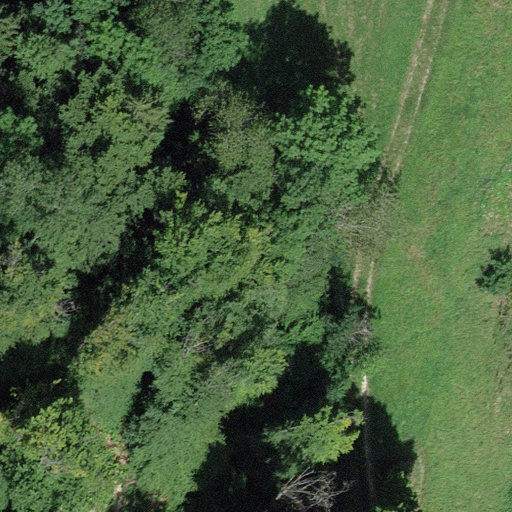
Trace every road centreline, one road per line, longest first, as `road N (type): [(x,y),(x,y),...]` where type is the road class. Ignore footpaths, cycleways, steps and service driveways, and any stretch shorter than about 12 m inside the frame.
road 1 (track): [(421,0),(365,205),(342,361)]
road 2 (track): [(367,511),(342,361)]
